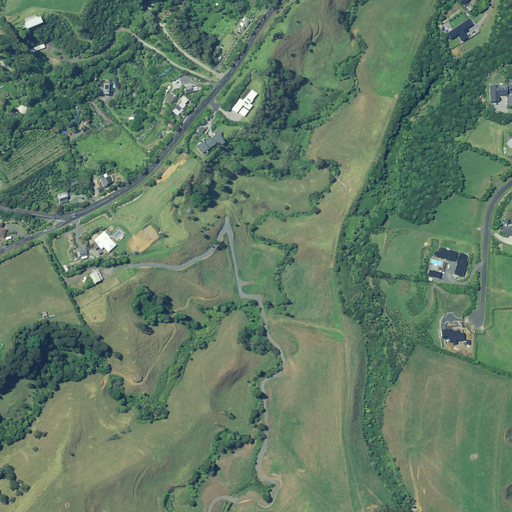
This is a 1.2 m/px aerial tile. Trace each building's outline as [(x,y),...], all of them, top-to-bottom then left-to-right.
[(36,18),(34,14),(24,19),(25,22),(23,23),(25,29),(41,22),(38,17),(36,18)] [(473,25),(469,19),(448,33),(452,39),(459,34),(464,41),(468,38),(464,31),(473,25)] [(38,48),(38,47),(32,49),(33,53),(40,50),(47,47),(45,44),(39,46),(39,48),(38,48)] [(112,82),(111,82),(110,82),(110,84),(104,83),(103,94),(112,94),(112,82)] [(248,103),(249,103),(252,100),(251,99),(255,94),(250,89),(241,100),(239,99),(231,109),(235,112),(241,105),(243,106),(238,113),(240,114),(242,116),(247,110),(250,105),(248,103)] [(174,97),(169,94),(165,99),(172,104),(178,97),(176,95),(174,97)] [(186,100),(181,96),(175,104),(176,104),(170,111),(175,115),(184,105),(183,104),(186,100)] [(81,111),(75,108),(69,121),(78,125),(81,118),(78,117),(81,111)] [(220,132),(214,131),(212,137),(211,138),(210,137),(196,146),(201,153),(215,143),(218,142),(219,145),(223,142),(219,136),(220,132)] [(103,177),(102,175),(98,176),(102,187),(109,184),(108,182),(111,181),(110,176),(106,178),(106,176),(103,177)] [(68,202),(65,192),(57,194),(60,204),(68,202)] [(511,221),(511,226),(509,225),(508,227),(505,226),(506,224),(507,224),(508,219),(503,218),(502,223),(503,223),(503,226),(502,226),(501,234),(509,235),(509,236),(511,236),(511,221)] [(109,237),(104,231),(94,240),(98,244),(98,245),(101,249),(103,247),(108,252),(115,245),(109,238),(109,237)] [(455,257),(456,252),(439,248),(438,252),(435,251),(434,256),(454,261),(454,260),(458,261),(455,274),(462,276),(466,260),(464,260),(465,255),(460,253),(459,258),(455,257)] [(102,279),(98,269),(89,273),(93,283),(102,279)]
